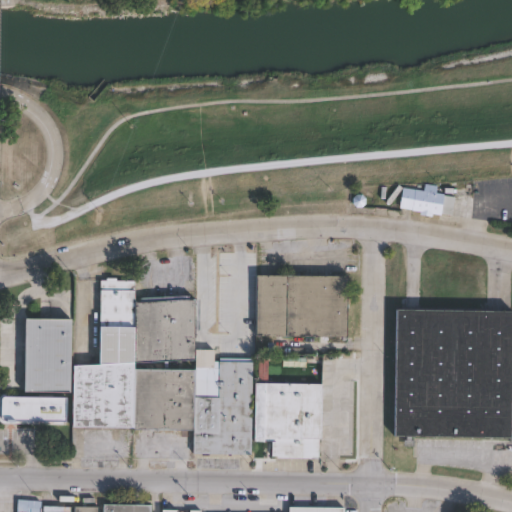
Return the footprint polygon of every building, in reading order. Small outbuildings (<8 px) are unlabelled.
[(455,198),(452,215),(442,213),(441,215),(400,207),(403,188),(455,198)] [(348,276),(346,336),(257,334),(259,274),(348,276)] [(135,281),(135,300),(195,301),(195,349),(232,349),(232,361),(252,361),(252,454),(194,453),(195,431),(133,431),(133,426),(74,426),(74,366),(100,366),(101,281),(135,281)] [(509,437),(395,436),(397,309),(510,311),(509,437)] [(67,320),(65,393),(20,393),(20,390),(21,319),(29,320),(40,320),(67,320)] [(322,384),(322,439),(320,439),(319,458),(273,458),(273,441),(256,440),(256,383),(322,384)] [(0,422),(65,422),(65,396),(0,395),(0,422)] [(40,511),(40,503),(13,503),(13,511),(40,511)]
